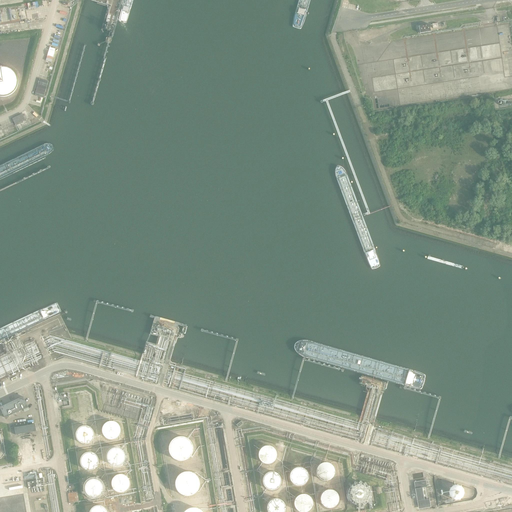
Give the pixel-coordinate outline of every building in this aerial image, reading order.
[(429,24),(419,26),(420,33),(430,32),(429,24)] [(464,80),(493,73),(489,58),(495,56),(491,53),(485,48),(480,50),(460,55),(460,54),(457,58),(455,50),(444,53),(445,60),(440,61),(440,60),(431,62),(432,68),(437,67),(437,68),(433,75),(436,77),(442,76),(441,75),(445,70),(448,72),(451,67),(452,72),(464,80)] [(0,95),(0,96),(8,95),(13,92),(17,87),(19,81),(18,75),(16,71),(11,66),(5,64),(0,64),(0,95)] [(39,79),(35,96),(43,98),(48,81),(39,79)] [(25,120),(22,114),(13,119),(15,125),(25,120)] [(463,276),(462,280),(477,284),(477,283),(476,282),(477,279),(463,276)] [(0,408),(5,418),(28,407),(23,396),(0,407),(0,408)] [(120,430),(120,428),(119,426),(118,425),(117,423),(116,422),(114,421),(113,421),(110,421),(109,421),(107,421),(106,422),(104,424),(103,425),(102,427),(102,428),(102,430),(102,431),(102,433),(103,435),(104,436),(106,437),(107,438),(109,439),(110,439),(113,439),(114,438),(116,438),(117,436),(118,435),(119,434),(120,432),(120,430)] [(16,435),(36,431),(35,424),(14,428),(16,435)] [(94,435),(94,433),(93,431),(92,429),(91,428),(90,427),(88,426),(86,425),(84,425),(82,425),(80,426),(79,427),(77,428),(76,430),(75,431),(75,433),(75,435),(75,437),(76,439),(77,440),(78,442),(79,443),(81,444),(83,444),(85,444),(87,444),(88,443),(90,443),(91,441),(93,440),(93,438),(94,437),(94,435)] [(20,438),(23,463),(35,461),(31,436),(20,438)] [(193,449),(193,447),(192,444),(191,442),(189,440),(187,438),(185,437),(183,436),(180,436),(177,437),(175,437),(173,439),(171,440),(170,442),(168,444),(168,447),(168,449),(168,452),(169,454),(170,456),(171,458),(174,460),(176,461),(178,462),(180,462),(183,462),(185,461),(187,460),(189,458),(191,456),(192,454),(193,452),(193,449)] [(276,455),(276,453),(276,451),(275,450),(274,448),(272,447),(270,446),(268,446),(267,446),(264,446),(263,447),(262,448),(260,449),(259,450),(259,452),(258,453),(258,455),(258,457),(259,459),(260,460),(261,462),(262,463),(264,463),(266,464),(268,464),(270,464),(271,463),(272,462),(274,461),(275,460),(276,459),(276,457),(276,455)] [(125,456),(124,455),(124,453),(123,451),(122,450),(121,449),(120,448),(118,448),(116,447),(114,448),(113,448),(111,449),(110,450),(109,451),(108,453),(107,454),(107,456),(107,458),(107,460),(108,461),(109,463),(111,464),(113,465),(114,465),(116,465),(117,465),(119,465),(121,464),(122,463),(123,461),(124,460),(124,458),(125,456)] [(99,461),(98,461),(98,459),(98,458),(97,456),(96,454),(94,453),(93,452),(91,452),(89,452),(87,452),(85,453),(84,453),(83,455),(82,456),(81,458),(80,459),(80,461),(80,463),(81,464),(82,466),(83,467),(84,469),(86,469),(87,470),(89,470),(91,470),(92,470),(94,469),(96,467),(97,466),(98,464),(98,463),(99,461)] [(335,472),(335,470),(334,469),(333,467),(332,465),(331,464),(329,463),(327,462),(326,462),(323,462),(322,463),(320,463),(318,465),(317,466),(316,468),(315,470),(315,472),(315,473),(316,475),(317,477),(318,479),(319,480),(321,481),(323,481),(325,482),(327,481),(329,481),(331,480),(332,479),(333,478),(334,476),(335,474),(335,472)] [(307,476),(307,475),(307,473),(306,471),(305,470),(303,469),(301,468),(299,467),(298,467),(296,468),(294,468),(293,469),(292,470),(291,471),(290,473),(289,475),(289,476),(289,478),(290,480),(291,481),(292,483),(293,484),(295,485),(296,485),(298,485),(299,485),(302,485),(303,484),(304,483),(306,481),(306,480),(307,478),(307,476)] [(199,484),(199,483),(199,481),(198,478),(197,476),(195,474),(193,473),(191,472),(188,471),(186,471),(184,471),(182,472),(179,473),(178,475),(176,477),(175,479),(174,481),(174,483),(174,486),(175,489),(176,490),(178,492),(180,494),(182,495),(184,496),(186,496),(189,496),(191,495),(193,494),(195,492),(197,490),(198,489),(199,486),(199,484)] [(281,481),(281,480),(280,479),(280,477),(279,475),(278,474),(277,473),(276,472),(274,471),(272,471),(270,471),(268,472),(267,472),(265,474),(264,475),(263,477),(262,478),(262,480),(262,482),(263,484),(264,485),(265,487),(266,488),(267,489),(269,489),(271,490),(273,490),(274,489),(276,488),(278,487),(279,486),(280,484),(280,482),(281,481)] [(133,483),(133,481),(132,478),(131,477),(130,475),(128,473),(126,472),(124,472),(122,472),(119,472),(118,472),(116,473),(114,475),(113,477),(112,478),(111,480),(111,483),(111,485),(112,487),(113,488),(114,490),(116,492),(118,493),(119,493),(122,493),(124,493),(126,493),(128,492),(129,491),(131,489),(132,487),(133,485),(133,483)] [(108,487),(107,485),(107,482),(106,481),(104,479),(103,478),(101,477),(99,476),(97,475),(95,476),(94,476),(92,476),(90,477),(89,478),(87,480),(86,482),(86,484),(85,486),(85,488),(86,491),(87,492),(88,494),(90,496),(92,497),(93,497),(96,498),(98,498),(100,497),(103,496),(104,495),(105,494),(107,491),(107,489),(108,487)] [(426,481),(414,483),(418,509),(430,507),(429,500),(424,500),(422,488),(427,487),(426,481)] [(365,495),(365,494),(365,492),(364,491),(363,489),(362,487),(360,486),(359,485),(356,485),(355,485),(353,485),(351,486),(350,487),(348,488),(347,489),(346,491),(346,493),(346,495),(346,497),(347,499),(348,500),(349,502),(350,503),(352,504),(354,504),(356,504),(358,504),(360,503),(362,502),(363,500),(364,498),(365,497),(365,495)] [(463,493),(463,492),(462,491),(462,489),(461,488),(460,487),(459,487),(457,486),(456,486),(455,486),(453,487),(452,487),(451,488),(450,489),(449,491),(449,492),(449,493),(449,494),(449,496),(450,497),(450,498),(452,499),(453,500),(454,500),(455,500),(457,500),(458,500),(460,499),(462,497),(462,496),(463,495),(463,493)] [(339,499),(339,498),(339,497),(338,494),(337,492),(335,491),(334,490),(332,489),(330,489),(329,488),(327,489),(325,489),(323,490),(321,492),(320,494),(319,495),(319,497),(319,499),(319,501),(320,502),(320,504),(322,506),(323,507),(325,508),(328,508),(329,508),(331,508),(333,508),(335,506),(336,506),(337,504),(338,502),(339,500),(339,499)] [(312,502),(312,500),(311,499),(310,497),(309,496),(308,495),(306,494),(305,493),(303,493),(302,493),(299,494),(298,495),(297,496),(295,497),(294,499),(294,500),(294,502),(294,504),(294,505),(295,507),(296,508),(297,510),(299,510),(300,511),(302,511),(304,511),(306,511),(308,510),(309,509),(310,508),(311,506),(312,504),(312,502)] [(506,498),(492,500),(492,507),(506,505),(506,498)] [(285,508),(285,506),(285,505),(284,503),(283,502),(281,500),(280,500),(279,499),(276,499),(275,499),(273,499),(271,500),(270,501),(269,503),(268,504),(267,506),(267,508),(267,509),(268,511),(284,511),(285,510),(285,508)] [(134,510),(134,509),(133,507),(132,505),(131,504),(130,503),(129,502),(127,501),(125,501),(123,501),(121,501),(120,502),(118,503),(117,505),(116,506),(115,508),(115,510),(115,511),(133,511),(134,511),(134,510)]
